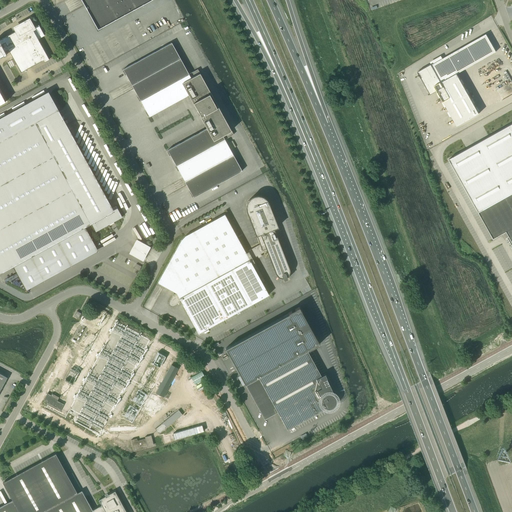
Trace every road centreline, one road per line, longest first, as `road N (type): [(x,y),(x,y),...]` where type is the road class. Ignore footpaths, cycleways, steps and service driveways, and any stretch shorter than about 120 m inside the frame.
road 1 (motorway): [(286,85),(453,511)]
road 2 (motorway): [(475,511),(324,124)]
road 3 (unclassified): [(130,315),(163,256),(168,226),(42,0)]
road 4 (unclassified): [(277,478),(511,349)]
road 5 (unknown): [(120,239),(133,205),(70,91),(52,84),(0,110)]
road 6 (unknown): [(506,19),(425,62),(416,77),(428,110),(446,127),(511,97)]
road 7 (track): [(305,511),(511,402)]
road 8 (unclassified): [(277,478),(208,363),(130,315)]
road 9 (unclassified): [(0,439),(53,337),(46,305)]
road 10 (unknown): [(0,410),(94,458),(121,490)]
road 11 (motorway): [(324,124),(270,0)]
road 12 (motorway): [(324,124),(288,0)]
road 13 (unknown): [(0,287),(29,297),(110,248)]
